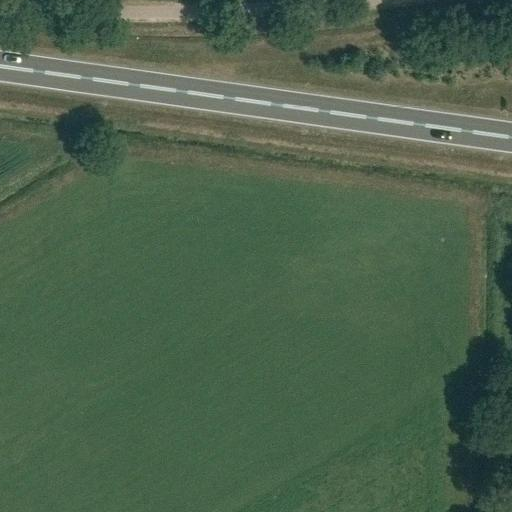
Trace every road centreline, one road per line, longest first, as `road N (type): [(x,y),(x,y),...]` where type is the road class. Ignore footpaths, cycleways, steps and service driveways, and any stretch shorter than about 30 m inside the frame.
road 1 (trunk): [(511,139),(0,66)]
road 2 (unclassified): [(362,0),(159,20),(0,2)]
